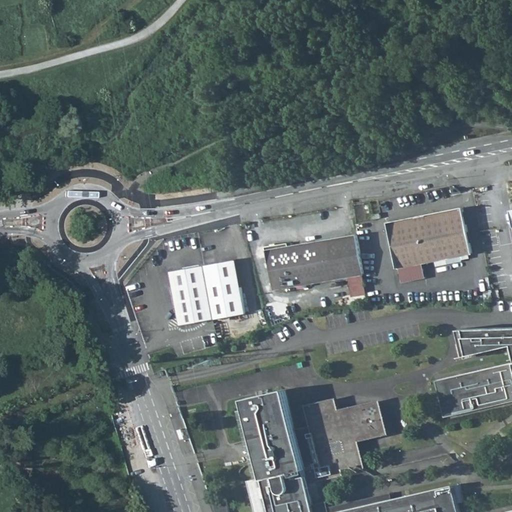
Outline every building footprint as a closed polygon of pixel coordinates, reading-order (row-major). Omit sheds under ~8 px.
[(427,262),(472,253),(463,209),(389,223),(399,268),(400,268),(427,262)] [(359,234),(289,246),(289,243),(265,247),(267,261),(270,260),(275,289),(365,274),(359,234)] [(181,325),(246,314),(237,259),(172,271),(181,325)] [(427,262),(400,268),(403,282),(406,282),(430,277),(427,262)] [(486,300),(493,299),(492,292),(485,293),(486,300)] [(511,327),(460,329),(463,342),(464,344),(469,343),(472,354),(511,344),(511,327)] [(463,342),(461,343),(464,356),(472,354),(469,343),(464,344),(463,342)] [(511,362),(437,379),(445,417),(511,401),(511,362)] [(264,479),(305,469),(308,483),(346,474),(345,468),(356,466),(355,460),(361,459),(356,440),(386,433),(379,402),(339,411),(338,406),(336,406),(328,408),(328,411),(319,413),(317,416),(311,418),(313,425),(296,429),(286,389),(246,399),(264,479)] [(309,406),(311,418),(317,416),(319,413),(328,411),(328,408),(336,406),(335,400),(309,406)] [(305,469),(264,479),(254,482),(261,511),(303,511),(302,507),(313,505),(308,483),(305,469)] [(460,511),(455,490),(454,485),(393,499),(337,511),(460,511)] [(391,492),(328,507),(329,511),(337,511),(393,499),(391,492)]
